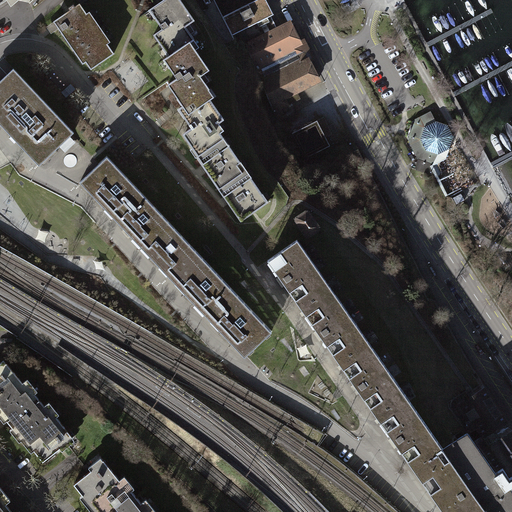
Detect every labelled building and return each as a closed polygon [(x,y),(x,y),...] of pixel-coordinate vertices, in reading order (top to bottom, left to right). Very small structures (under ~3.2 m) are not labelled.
[(191,23),(175,0),(163,0),(159,3),(149,10),(162,29),(154,35),(173,65),(169,67),(177,79),(167,85),(170,90),(187,114),(183,117),(187,122),(191,128),(183,134),(204,166),(227,200),(241,220),(265,204),(222,140),(213,127),(224,120),(205,92),(210,89),(201,75),(209,70),(191,43),(196,40),(186,26),(191,23)] [(195,0),(225,43),(234,40),(232,35),(274,11),(269,0),(195,0)] [(80,4),(54,22),(87,70),(113,53),(80,4)] [(293,21),(246,44),(258,66),(304,43),(293,21)] [(310,62),(263,85),(274,107),(321,84),(310,62)] [(16,74),(0,89),(0,125),(41,169),(75,136),(16,74)] [(436,124),(431,114),(416,121),(409,141),(420,162),(417,171),(436,176),(447,198),(462,190),(448,163),(455,139),(449,127),(436,124)] [(318,121),(296,131),(307,156),(329,146),(318,121)] [(106,157),(80,181),(102,205),(133,237),(163,269),(193,301),(231,341),(245,356),(271,332),(106,157)] [(462,197),(461,194),(453,198),(456,205),(464,200),(462,197)] [(295,217),(307,238),(322,230),(311,208),(295,217)] [(493,210),(490,210),(488,212),(490,215),(491,217),(497,228),(500,231),(501,234),(507,231),(505,228),(503,225),(496,213),(493,210)] [(297,240),(268,260),(278,274),(296,300),(314,326),(333,353),(353,383),(375,413),(394,441),(412,467),(442,511),(487,511),(444,449),(297,240)] [(10,363),(0,371),(0,407),(46,464),(74,442),(10,363)] [(469,432),(444,449),(487,511),(511,511),(511,424),(487,387),(471,398),(461,405),(472,422),(465,427),(469,432)] [(151,511),(109,459),(76,485),(96,511),(151,511)] [(22,511),(0,482),(0,511),(22,511)]
